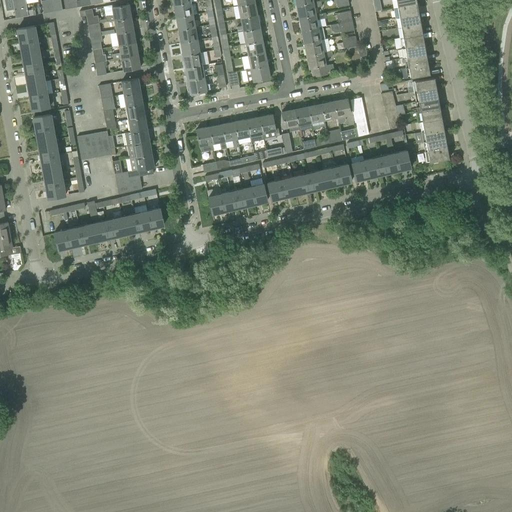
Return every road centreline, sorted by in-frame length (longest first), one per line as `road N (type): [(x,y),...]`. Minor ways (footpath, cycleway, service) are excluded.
road 1 (residential): [(192,236),(464,180)]
road 2 (residential): [(39,269),(0,57)]
road 3 (unknown): [(0,23),(70,11),(83,18),(98,77),(162,64)]
road 4 (residential): [(464,180),(474,153),(437,0)]
road 5 (residential): [(39,269),(192,236)]
road 6 (residential): [(192,236),(173,113)]
